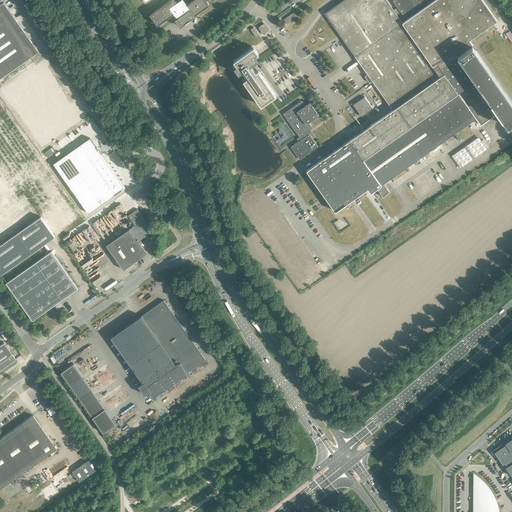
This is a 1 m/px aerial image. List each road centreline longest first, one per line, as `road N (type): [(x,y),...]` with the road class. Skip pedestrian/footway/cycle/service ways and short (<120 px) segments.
road 1 (unclassified): [(511,136),(341,257),(284,177),(340,131),(288,44)]
road 2 (secondary): [(203,251),(228,303),(334,457)]
road 3 (secondary): [(345,448),(239,295),(214,243)]
road 4 (trunk): [(511,305),(345,448)]
road 5 (trunk): [(355,458),(511,326)]
road 6 (unclassified): [(121,149),(14,0)]
road 7 (secondary): [(214,243),(181,140),(149,93)]
road 8 (secondary): [(137,96),(172,146),(199,243)]
road 9 (unclassified): [(38,355),(158,267)]
road 10 (unclassified): [(511,414),(449,469),(446,511)]
